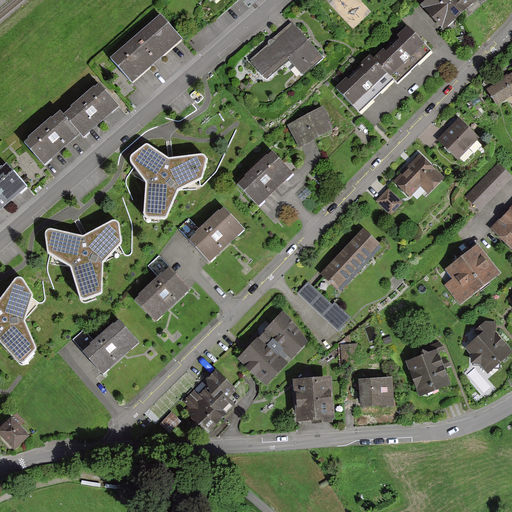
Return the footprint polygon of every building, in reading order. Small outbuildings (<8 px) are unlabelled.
[(444,29),(461,14),(448,0),(428,0),(423,5),(444,29)] [(448,0),(461,14),(476,0),(448,0)] [(161,16),(110,59),(133,85),(183,42),(161,16)] [(295,25),(252,61),(267,78),(289,59),(302,75),(323,58),(295,25)] [(389,74),(393,78),(428,45),(410,27),(375,60),(389,74)] [(371,55),(337,88),(355,107),(389,74),(375,60),(371,55)] [(511,73),(488,88),(498,105),(511,97),(511,73)] [(99,85),(63,117),(80,136),(85,141),(121,109),(99,85)] [(289,125),(300,147),(332,131),(328,123),(331,122),(324,107),(289,125)] [(60,114),(24,146),(44,168),(80,136),(63,117),(60,114)] [(461,120),(440,140),(459,159),(480,138),(461,120)] [(202,153),(169,157),(149,144),(147,143),(145,143),(132,154),(130,156),(130,158),(130,161),(146,182),(143,213),(145,216),(147,218),(166,218),(178,190),(203,178),(207,161),(207,158),(205,154),(202,153)] [(295,175),(273,152),(238,186),(259,208),(295,175)] [(395,181),(410,196),(422,184),(430,193),(445,178),(422,155),(395,181)] [(6,164),(0,169),(0,212),(28,188),(6,164)] [(511,179),(511,176),(499,164),(468,197),(482,211),(511,179)] [(403,204),(389,189),(377,201),(391,216),(403,204)] [(246,231),(224,208),(189,242),(211,265),(246,231)] [(511,208),(492,230),(511,249),(511,208)] [(112,219),(84,236),(50,229),(48,229),(46,232),(45,234),(48,254),(71,267),(81,296),(84,298),(86,299),(104,291),(104,261),(122,240),(119,223),(118,220),(115,219),(112,219)] [(364,230),(321,274),(339,291),(382,246),(364,230)] [(454,279),(445,285),(459,305),(501,274),(480,246),(448,270),(454,279)] [(171,268),(135,300),(155,323),(192,291),(171,268)] [(16,278),(0,299),(0,341),(17,361),(20,362),(23,362),(36,348),(24,320),(33,294),(23,279),(21,277),(18,277),(16,278)] [(308,282),(298,293),(339,331),(351,318),(335,303),(332,305),(308,282)] [(238,360),(266,387),(309,342),(290,319),(283,312),(238,360)] [(118,320),(81,351),(101,375),(138,344),(118,320)] [(481,336),(466,349),(473,357),(472,365),(481,367),(488,375),(511,354),(511,350),(497,332),(497,322),(487,322),(476,331),(481,336)] [(357,345),(341,346),(342,363),(359,361),(357,345)] [(438,351),(407,362),(420,397),(451,385),(438,351)] [(198,395),(222,419),(234,407),(227,401),(236,392),(215,371),(205,381),(204,388),(198,395)] [(331,378),(293,381),(296,423),(334,421),(331,378)] [(392,378),(358,382),(360,409),(395,406),(392,378)] [(206,435),(222,419),(198,395),(194,390),(178,407),(206,435)] [(172,414),(162,424),(169,432),(180,421),(172,414)] [(28,435),(12,416),(0,427),(16,446),(28,435)]
